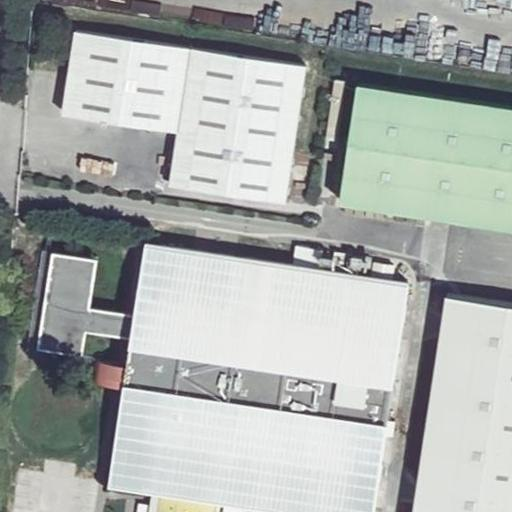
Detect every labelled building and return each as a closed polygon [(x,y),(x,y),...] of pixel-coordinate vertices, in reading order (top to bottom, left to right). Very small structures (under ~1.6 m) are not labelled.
[(178,130),(175,151),(290,168),(306,66),(76,29),(63,112),(178,130)] [(511,96),(359,74),(341,198),(511,223),(511,96)] [(290,168),(175,151),(170,185),(284,203),(290,168)] [(131,362),(130,368),(393,409),(412,282),(151,242),(131,362)] [(14,302),(16,282),(3,280),(0,302),(13,303),(14,302)] [(511,511),(511,301),(451,293),(417,511),(511,511)] [(102,357),(101,364),(130,368),(131,362),(102,357)] [(130,368),(101,364),(98,380),(128,385),(130,368)] [(372,511),(393,409),(130,368),(128,385),(109,476),(164,487),(219,496),(323,511),(372,511)] [(216,511),(219,496),(164,487),(159,511),(216,511)]
